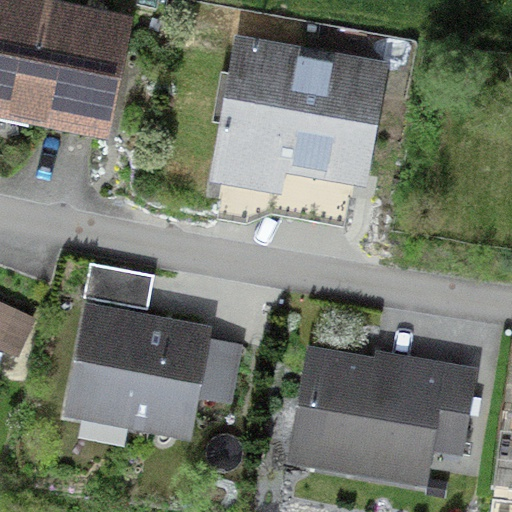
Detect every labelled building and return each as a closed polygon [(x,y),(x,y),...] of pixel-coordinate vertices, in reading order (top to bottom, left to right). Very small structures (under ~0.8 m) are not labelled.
[(86,0),(0,0),(0,114),(97,135),(124,8),(86,0)] [(379,57),(219,27),(193,163),(353,193),(379,57)] [(144,272),(82,261),(75,297),(137,308),(144,272)] [(0,294),(0,338),(28,346),(39,304),(0,294)] [(75,304),(58,404),(180,425),(198,326),(75,304)] [(298,341),(281,464),(415,483),(432,360),(298,341)]
